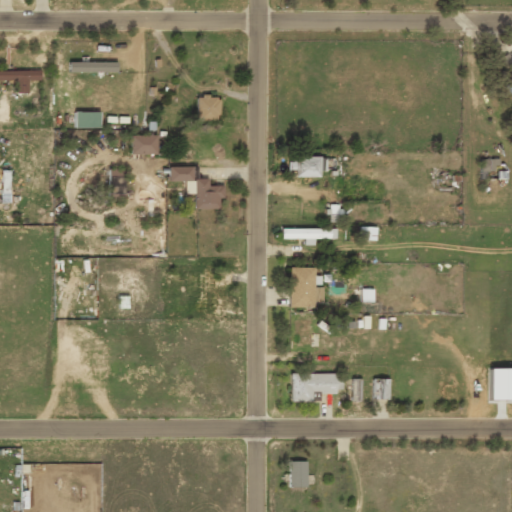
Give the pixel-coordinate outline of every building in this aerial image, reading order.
[(0,71),(0,82),(14,82),(14,93),(24,93),(24,79),(35,79),(35,71),(0,71)] [(194,121),(217,121),(217,97),(194,97),(194,121)] [(154,155),(154,136),(128,136),(128,155),(154,155)] [(291,178),(321,178),(321,157),(291,157),(291,178)] [(496,170),(496,158),(478,159),(479,171),(496,170)] [(193,168),(166,168),(167,183),(191,182),(191,209),(219,209),(219,186),(205,186),(205,178),(193,178),(193,168)] [(0,203),(7,204),(8,170),(0,170),(0,203)] [(121,171),(109,170),(107,200),(119,201),(121,171)] [(328,222),(341,221),(340,204),(327,205),(328,222)] [(373,240),(374,227),(358,227),(358,240),(373,240)] [(332,229),(277,229),(277,239),(332,239),(332,229)] [(213,267),(200,267),(200,314),(213,314),(213,267)] [(287,307),(320,307),(320,288),(311,288),(311,268),(287,268),(287,307)] [(359,302),(371,302),(371,289),(359,289),(359,302)] [(291,321),(291,347),(318,347),(318,333),(310,333),(310,321),(291,321)] [(511,369),(487,369),(488,401),(511,400),(511,369)] [(310,394),(332,394),(332,374),(287,374),(287,402),(310,402),(310,394)] [(348,401),(358,401),(358,379),(348,379),(348,401)] [(386,379),(369,379),(369,400),(386,400),(386,379)] [(304,462),(285,462),(285,488),(304,488),(304,462)]
